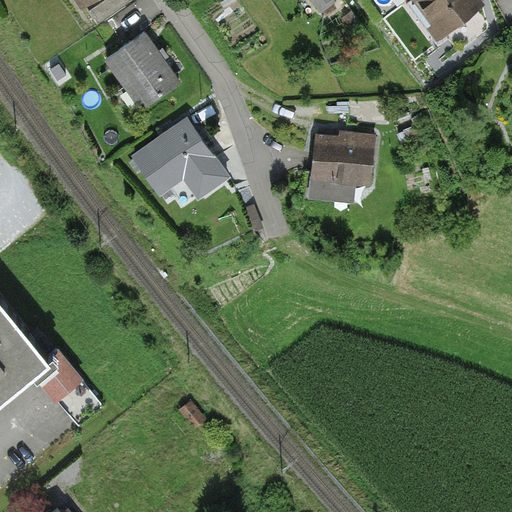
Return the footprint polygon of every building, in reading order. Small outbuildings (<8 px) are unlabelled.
[(411,0),(441,38),(489,1),(488,0),(411,0)] [(182,81),(148,33),(105,62),(139,111),(182,81)] [(215,157),(188,118),(134,156),(161,195),(215,157)] [(378,140),(321,133),(315,178),(372,185),(378,140)] [(48,355),(0,295),(0,394),(34,367),(80,423),(103,405),(57,348),(48,355)]
